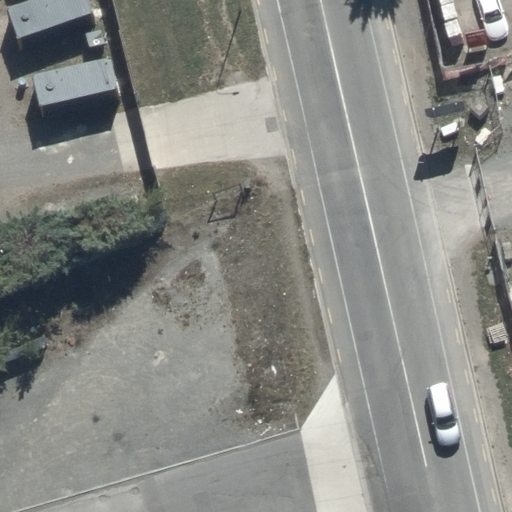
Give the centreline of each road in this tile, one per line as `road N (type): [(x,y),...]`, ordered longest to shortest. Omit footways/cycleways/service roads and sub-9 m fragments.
road 1 (tertiary): [(439,511),(318,0)]
road 2 (unknown): [(142,511),(423,443)]
road 3 (unknown): [(389,300),(511,238)]
